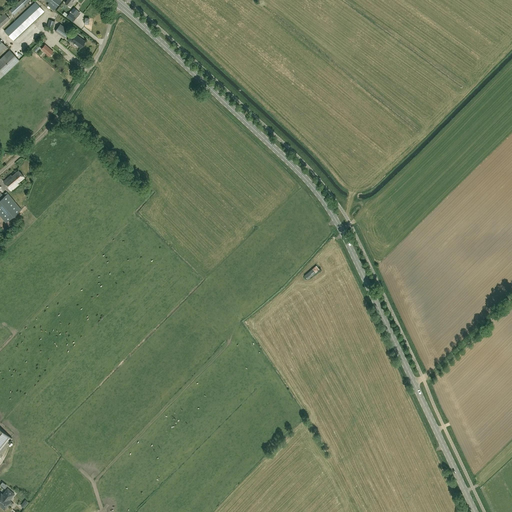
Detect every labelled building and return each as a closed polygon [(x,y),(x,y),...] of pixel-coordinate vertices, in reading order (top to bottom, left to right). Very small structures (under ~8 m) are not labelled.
[(21,0),(20,0),(10,10),(14,14),(25,4),(21,0)] [(61,1),(60,0),(45,0),(49,3),(47,5),(54,11),(61,1)] [(13,40),(44,11),(36,2),(5,31),(13,40)] [(76,17),(74,16),(78,11),(74,7),(67,16),(73,21),(76,17)] [(0,16),(0,27),(10,19),(4,13),(0,16)] [(53,30),(55,21),(49,20),(47,28),(53,30)] [(60,24),(55,31),(65,38),(70,31),(60,24)] [(72,41),(81,48),(85,41),(76,35),(74,38),(70,35),(67,40),(71,42),(72,41)] [(54,52),(45,44),(41,49),(47,54),(46,55),(49,57),(54,52)] [(9,50),(0,58),(0,77),(19,60),(9,50)] [(18,183),(25,177),(19,170),(12,176),(11,174),(3,181),(11,191),(19,184),(18,183)] [(0,215),(6,223),(21,210),(8,193),(4,196),(0,191),(0,215)] [(320,269),(316,265),(312,269),(311,267),(307,270),(308,272),(304,276),(308,279),(315,273),(320,269)] [(0,453),(12,438),(0,428),(0,453)] [(3,494),(1,493),(0,494),(0,505),(5,509),(11,501),(10,500),(15,494),(8,488),(3,494)]
